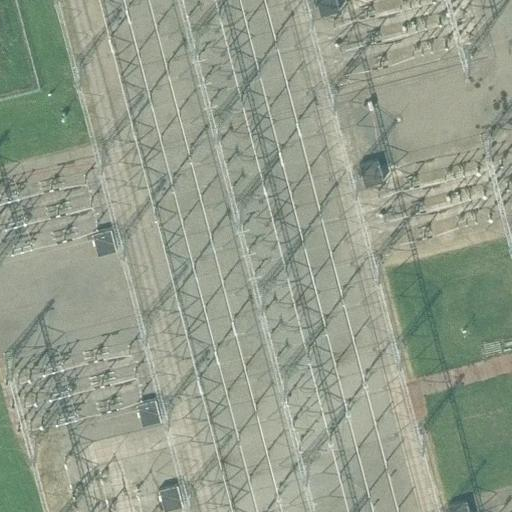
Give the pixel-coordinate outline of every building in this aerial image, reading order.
[(336,0),(316,0),(321,16),(340,10),(336,0)] [(378,160),(360,164),(365,186),(384,181),(378,160)] [(111,228),(93,233),(98,255),(117,250),(111,228)] [(156,399),(138,403),(143,425),(162,420),(156,399)] [(178,484),(160,489),(165,510),(184,506),(178,484)] [(470,511),(467,500),(448,505),(450,511),(470,511)]
